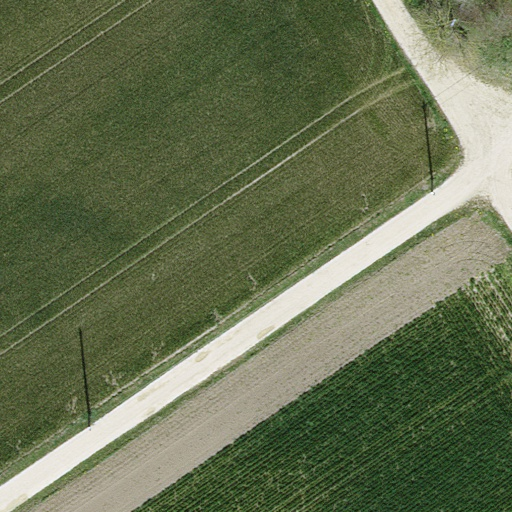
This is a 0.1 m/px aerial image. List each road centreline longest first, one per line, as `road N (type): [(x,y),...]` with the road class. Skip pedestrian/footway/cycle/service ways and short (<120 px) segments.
road 1 (track): [(0,508),(511,160)]
road 2 (track): [(511,208),(385,0)]
